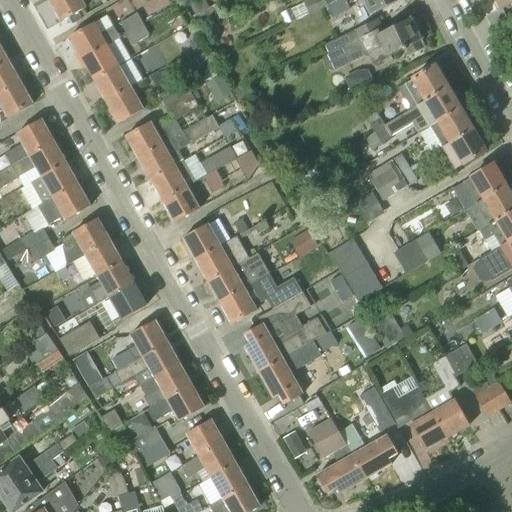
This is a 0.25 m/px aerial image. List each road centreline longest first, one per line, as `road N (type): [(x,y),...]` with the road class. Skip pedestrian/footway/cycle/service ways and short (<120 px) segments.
road 1 (residential): [(297,511),(8,0)]
road 2 (residential): [(511,128),(445,0)]
road 3 (residential): [(380,511),(511,452)]
